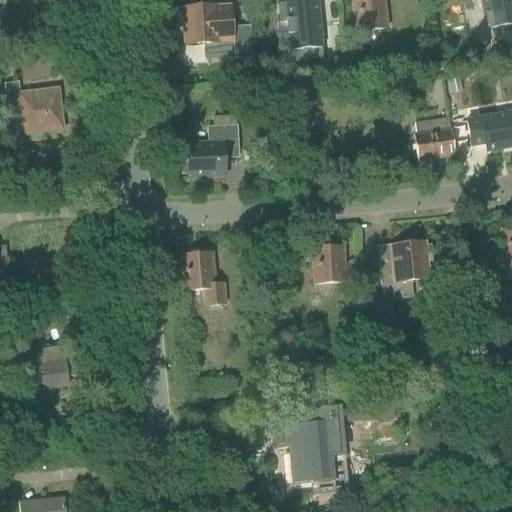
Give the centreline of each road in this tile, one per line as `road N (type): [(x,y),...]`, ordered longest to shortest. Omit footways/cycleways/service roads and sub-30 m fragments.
road 1 (residential): [(141,219),(355,208),(511,188)]
road 2 (residential): [(155,399),(141,219)]
road 3 (residential): [(0,481),(160,467)]
road 4 (residential): [(155,399),(0,421)]
road 5 (residential): [(134,144),(121,0)]
road 6 (residential): [(140,207),(0,219)]
road 7 (residential): [(0,159),(134,144)]
